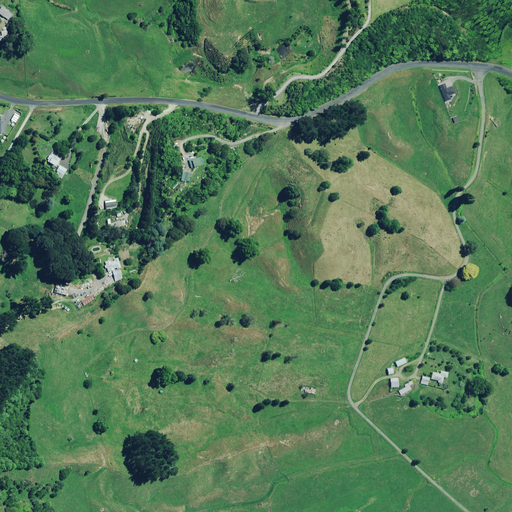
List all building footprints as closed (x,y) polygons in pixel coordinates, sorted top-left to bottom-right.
[(11,14),(1,6),(0,8),(0,14),(4,17),(7,20),(11,14)] [(14,113),(10,120),(12,121),(11,123),(14,125),(19,115),(14,113)] [(54,154),(51,152),(49,155),(47,159),(48,159),(47,161),(55,166),(60,159),(53,155),(54,154)] [(203,164),(201,157),(188,160),(190,168),(203,164)] [(66,169),(59,165),(56,171),(59,173),(57,177),(61,179),(66,169)] [(124,226),(123,221),(107,224),(108,229),(124,226)] [(112,272),(115,281),(122,279),(120,270),(114,272),(113,269),(116,268),(116,269),(120,268),(117,258),(113,259),(114,261),(110,262),(110,260),(104,262),(105,265),(104,266),(105,268),(106,268),(107,272),(111,270),(112,272)] [(94,299),(91,295),(81,302),(83,306),(94,299)] [(406,362),(404,358),(394,362),(397,367),(406,362)] [(447,373),(440,371),(439,374),(432,372),(430,379),(438,381),(437,382),(441,383),(443,377),(446,378),(447,373)] [(429,378),(422,376),(420,383),(427,385),(429,378)] [(398,387),(397,378),(390,378),(390,387),(398,387)] [(411,384),(409,382),(404,385),(405,387),(398,391),(400,395),(410,389),(408,386),(411,384)]
